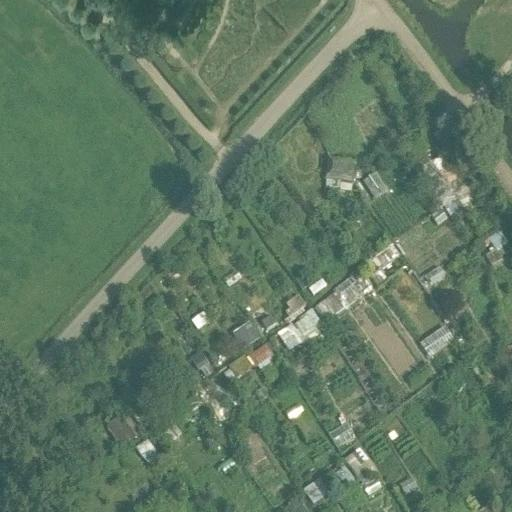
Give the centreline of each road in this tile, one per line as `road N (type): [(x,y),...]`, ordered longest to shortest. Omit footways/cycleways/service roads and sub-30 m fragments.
road 1 (unclassified): [(0,412),(372,6)]
road 2 (unclassified): [(511,185),(372,6)]
road 3 (track): [(228,161),(81,0)]
